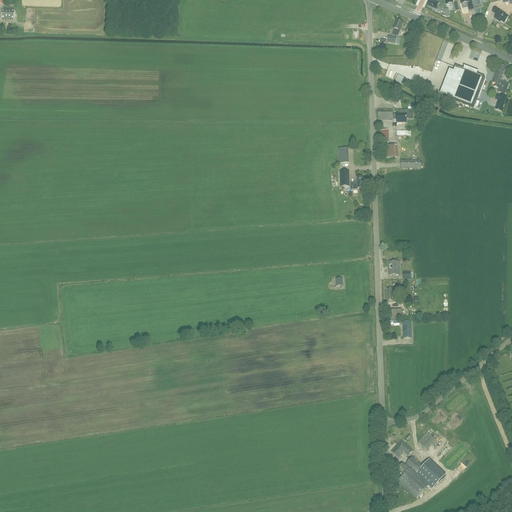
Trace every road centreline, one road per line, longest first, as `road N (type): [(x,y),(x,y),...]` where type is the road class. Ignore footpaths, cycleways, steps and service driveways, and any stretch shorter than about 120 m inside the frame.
road 1 (unclassified): [(381,422),(369,0)]
road 2 (unclassified): [(381,422),(421,414),(511,338)]
